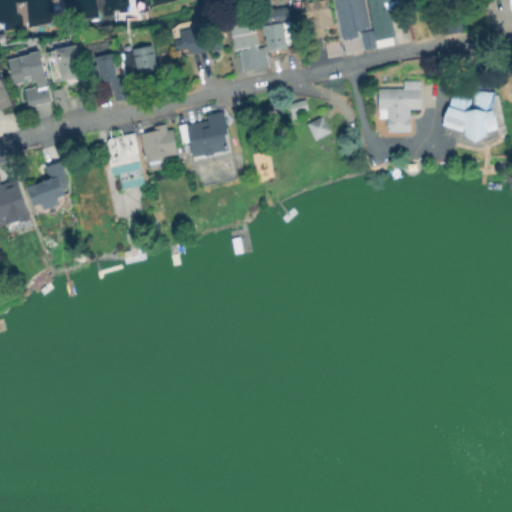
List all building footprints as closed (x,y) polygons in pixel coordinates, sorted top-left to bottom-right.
[(325,37),(310,40),(304,0),(327,0),(332,26),(323,27),(325,37)] [(359,36),(340,40),(333,0),(365,0),(370,27),(358,29),(359,36)] [(403,0),(404,5),(390,8),(396,38),(377,42),(369,0),(403,0)] [(283,24),(287,47),(267,51),(262,27),(259,11),(288,6),(291,23),(283,24)] [(248,7),(257,48),(264,46),(267,68),(242,71),(239,52),(232,53),(223,13),(248,7)] [(200,24),(207,50),(191,54),(189,47),(174,51),(171,38),(178,37),(177,30),(200,24)] [(375,48),(363,50),(360,32),(372,30),(375,48)] [(159,71),(137,76),(131,47),(153,42),(159,71)] [(82,76),(58,80),(53,50),(76,45),(82,76)] [(47,100),(15,106),(5,60),(38,53),(47,100)] [(111,53),(117,79),(125,77),(130,98),(114,101),(110,82),(101,84),(95,57),(111,53)] [(420,78),(421,109),(409,109),(409,124),(387,125),(386,109),(377,109),(377,88),(402,87),(402,78),(420,78)] [(0,81),(9,106),(0,109),(0,81)] [(70,111),(57,114),(52,90),(65,88),(70,111)] [(461,111),(479,112),(489,109),(496,130),(481,135),(481,139),(470,145),(460,137),(460,130),(440,123),(446,106),(461,111)] [(229,150),(191,157),(185,123),(205,120),(204,113),(222,110),(229,150)] [(331,130),(317,139),(307,124),(322,115),(331,130)] [(164,122),(165,129),(173,127),(178,156),(145,163),(139,133),(152,130),(151,124),(164,122)] [(138,154),(145,185),(123,190),(118,172),(111,174),(108,161),(138,154)] [(56,200),(58,208),(43,213),(41,206),(32,209),(25,188),(49,179),(45,167),(60,162),(68,186),(61,188),(64,197),(56,200)] [(0,225),(28,216),(17,183),(4,187),(2,180),(0,180),(0,225)]
